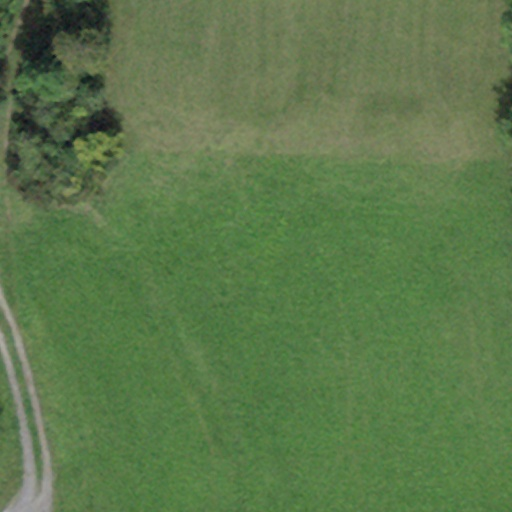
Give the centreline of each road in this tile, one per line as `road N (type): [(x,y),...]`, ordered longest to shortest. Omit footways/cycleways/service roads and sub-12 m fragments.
road 1 (track): [(36,511),(40,486),(8,334),(0,242)]
road 2 (track): [(0,157),(1,123),(33,0)]
